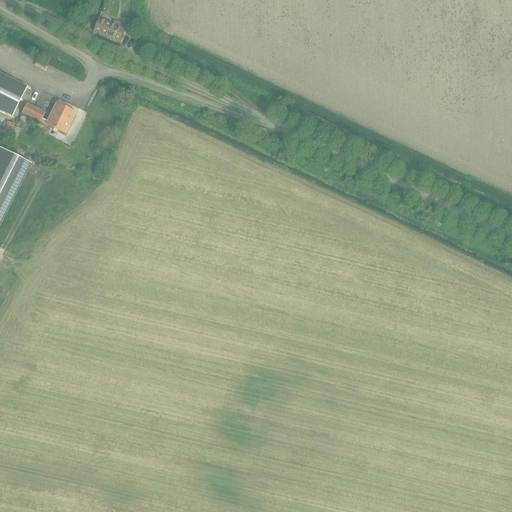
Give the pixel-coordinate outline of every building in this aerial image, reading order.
[(98,19),(93,32),(119,43),(125,30),(119,27),(120,24),(114,21),(113,25),(98,19)] [(0,73),(0,109),(13,116),(27,88),(0,73)] [(65,133),(76,112),(57,103),(47,125),(65,133)] [(22,115),(27,118),(40,124),(46,112),(28,104),(22,115)] [(0,222),(30,163),(0,148),(0,222)]
